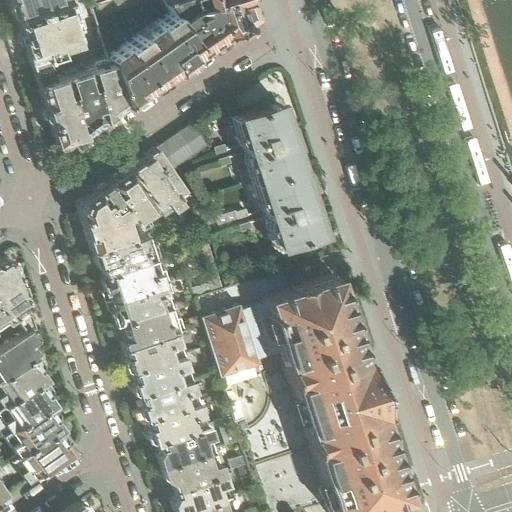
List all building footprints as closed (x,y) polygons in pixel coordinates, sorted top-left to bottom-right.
[(9,16),(13,18),(69,0),(68,0),(69,0),(68,0),(7,0),(5,4),(9,16)] [(22,44),(30,71),(46,66),(44,58),(58,53),(57,49),(76,43),(72,30),(83,26),(74,0),(69,0),(13,18),(17,29),(13,32),(17,43),(22,44)] [(100,16),(150,0),(111,0),(96,5),(100,16)] [(103,62),(117,105),(119,104),(248,14),(243,0),(164,0),(161,1),(168,12),(105,57),(106,61),(103,62)] [(77,132),(117,105),(103,62),(71,72),(83,105),(66,111),(74,133),(77,132)] [(83,105),(71,72),(50,78),(46,66),(30,71),(42,108),(41,109),(39,111),(41,117),(44,119),(45,118),(53,143),(56,142),(60,143),(64,141),(66,138),(69,137),(69,135),(74,133),(66,111),(83,105)] [(243,148),(286,134),(276,102),(242,113),(232,117),(237,132),(233,134),(234,138),(239,136),(243,148)] [(176,132),(191,153),(204,145),(189,123),(176,132)] [(181,161),(191,153),(176,132),(166,139),(181,161)] [(296,166),(286,134),(243,148),(246,160),(242,161),(243,166),(248,165),(253,180),(296,166)] [(181,161),(166,139),(155,147),(170,168),(181,161)] [(225,150),(223,144),(212,147),(215,154),(225,150)] [(121,170),(150,212),(153,210),(156,213),(166,206),(167,208),(177,201),(176,199),(185,193),(154,147),(121,170)] [(229,163),(227,157),(227,156),(216,159),(219,166),(229,163)] [(307,199),(296,166),(253,180),(258,197),(254,198),(255,203),(260,201),(263,213),(307,199)] [(133,224),(150,212),(121,170),(92,190),(107,211),(117,204),(123,214),(124,213),(128,218),(133,224)] [(73,203),(89,252),(128,239),(120,216),(123,214),(117,204),(107,211),(92,190),(73,203)] [(318,231),(307,199),(263,213),(267,226),(263,227),(264,231),(269,230),(274,245),(318,231)] [(201,216),(194,206),(187,211),(193,220),(201,216)] [(221,214),(216,206),(207,211),(213,220),(221,214)] [(246,215),(244,208),(233,211),(236,218),(246,215)] [(203,227),(198,218),(196,220),(189,225),(192,232),(202,229),(203,227)] [(250,228),(248,222),(248,221),(237,224),(240,231),(250,228)] [(203,234),(202,229),(192,232),(193,237),(203,234)] [(99,274),(158,256),(154,244),(148,246),(143,234),(128,239),(89,252),(92,264),(98,266),(99,274)] [(205,239),(203,234),(193,237),(195,243),(205,239)] [(207,245),(205,239),(195,243),(197,248),(207,245)] [(208,250),(207,245),(197,248),(198,253),(208,250)] [(210,255),(208,250),(198,253),(200,258),(210,255)] [(0,295),(19,282),(18,279),(15,278),(13,279),(7,258),(0,255),(0,295)] [(212,261),(210,255),(200,258),(202,264),(212,261)] [(104,290),(107,298),(166,279),(162,268),(155,270),(151,259),(158,256),(99,274),(97,279),(100,288),(104,290)] [(214,266),(212,261),(202,264),(203,269),(214,266)] [(215,271),(214,266),(203,269),(205,274),(215,271)] [(217,276),(215,271),(205,274),(207,280),(217,276)] [(336,404),(372,392),(371,392),(366,376),(367,376),(367,375),(366,375),(360,356),(358,357),(348,326),(331,273),(303,282),(302,281),(288,286),(288,287),(259,296),(261,302),(271,329),(278,351),(282,366),(282,367),(286,382),(287,381),(304,434),(303,434),(308,449),(309,449),(336,441),(328,416),(330,412),(338,409),(336,404)] [(219,282),(217,276),(207,280),(209,285),(219,282)] [(111,323),(166,305),(162,293),(169,291),(166,279),(107,298),(110,306),(107,311),(111,323)] [(0,320),(3,325),(13,317),(8,309),(20,300),(16,288),(18,288),(20,285),(19,282),(0,295),(0,320)] [(220,287),(219,282),(209,285),(210,290),(220,287)] [(205,291),(203,283),(190,287),(192,295),(205,291)] [(0,341),(0,374),(32,353),(36,351),(27,337),(31,335),(25,327),(28,325),(20,300),(8,309),(13,317),(18,324),(8,331),(11,334),(0,341)] [(198,315),(197,316),(199,321),(216,375),(254,363),(253,359),(278,351),(271,329),(261,302),(238,309),(236,303),(198,315)] [(116,339),(119,347),(171,330),(181,327),(177,315),(170,317),(166,305),(111,323),(110,328),(112,336),(116,339)] [(189,325),(199,321),(197,316),(195,316),(187,319),(189,325)] [(122,369),(126,371),(178,353),(171,330),(119,347),(122,356),(119,360),(122,369)] [(0,403),(40,378),(42,377),(37,370),(39,363),(32,353),(0,374),(0,403)] [(186,378),(178,353),(126,371),(129,379),(126,384),(129,392),(134,395),(186,378)] [(0,420),(7,430),(48,403),(49,402),(45,395),(45,394),(46,387),(40,378),(0,403),(0,420)] [(193,401),(186,378),(134,395),(136,403),(134,408),(137,416),(141,418),(193,401)] [(222,392),(219,382),(209,385),(212,395),(222,392)] [(328,416),(336,441),(309,449),(325,501),(328,511),(354,511),(359,511),(374,507),(375,507),(375,506),(403,497),(397,480),(396,474),(376,413),(378,412),(376,408),(374,404),(372,395),(372,393),(372,392),(336,404),(338,409),(330,412),(328,416)] [(201,425),(193,401),(141,418),(144,427),(142,431),(144,440),(149,442),(155,440),(201,425)] [(0,435),(14,455),(56,428),(57,427),(52,420),(53,419),(54,412),(48,403),(7,430),(0,434),(0,435)] [(242,417),(232,421),(235,431),(246,427),(242,417)] [(153,454),(157,465),(212,448),(204,425),(204,423),(201,425),(155,440),(158,448),(157,448),(153,454)] [(56,428),(14,455),(8,459),(23,481),(65,451),(60,444),(61,444),(62,437),(56,428)] [(219,471),(212,448),(157,465),(161,477),(167,480),(168,480),(170,487),(219,471)] [(229,468),(245,463),(242,455),(227,460),(229,468)] [(246,468),(245,463),(229,468),(227,469),(229,474),(246,468)] [(174,511),(227,494),(219,471),(170,487),(173,495),(172,495),(168,501),(171,511),(174,511)] [(0,482),(0,489),(3,494),(12,487),(8,482),(3,485),(1,482),(0,482)] [(227,494),(174,511),(232,511),(231,508),(227,494)] [(86,511),(88,510),(83,503),(76,503),(61,511),(86,511)]
